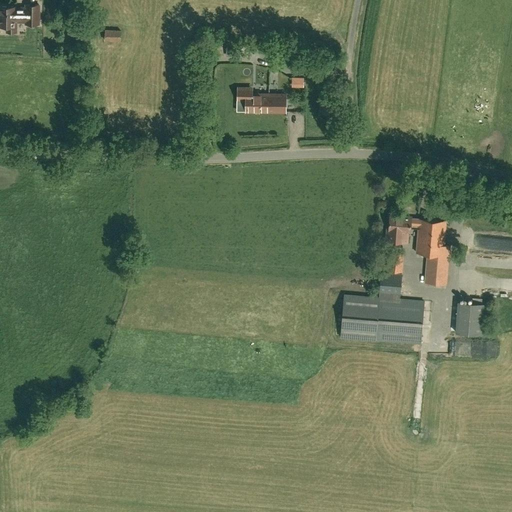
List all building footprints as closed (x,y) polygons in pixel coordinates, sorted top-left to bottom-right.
[(0,26),(7,26),(7,32),(16,32),(16,21),(26,21),(26,24),(39,24),(39,5),(26,4),(26,7),(16,7),(16,6),(0,6),(0,26)] [(119,40),(120,30),(105,30),(104,40),(119,40)] [(227,44),(226,55),(239,56),(240,44),(227,44)] [(310,55),(292,54),(291,70),(309,71),(310,55)] [(246,110),(269,110),(285,111),(286,94),(247,93),(247,87),(238,87),(238,99),(246,99),(246,110)] [(339,102),(324,102),(324,105),(320,105),(320,111),(324,111),(324,114),(338,114),(339,102)] [(411,217),(411,216),(398,215),(398,213),(391,213),(391,215),(390,215),(389,228),(387,228),(386,240),(407,241),(408,230),(410,231),(410,227),(418,228),(416,252),(427,253),(425,282),(446,283),(449,245),(444,244),(445,220),(418,218),(411,217)] [(404,253),(390,251),(388,269),(402,271),(404,253)] [(402,273),(381,271),(379,297),(344,294),(341,338),(420,345),(424,301),(400,298),(402,273)] [(487,306),(458,304),(455,334),(484,337),(487,306)]
